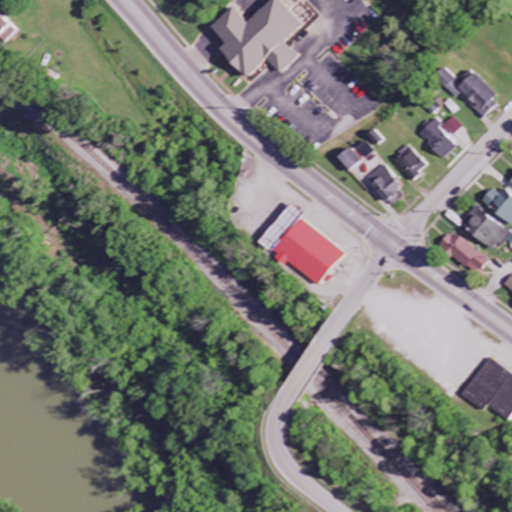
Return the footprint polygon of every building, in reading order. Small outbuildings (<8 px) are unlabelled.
[(30,29),(13,13),(19,6),(11,0),(6,0),(2,5),(0,2),(0,30),(15,45),(30,29)] [(275,0),(251,25),(235,8),(214,29),(230,45),(224,51),(253,81),(274,60),(289,75),(306,58),(293,45),(301,37),(298,34),(307,26),(280,0),(275,0)] [(502,104),(473,72),(456,88),(485,120),(502,104)] [(459,148),(442,130),(446,127),(439,119),(423,134),(433,145),(431,147),(444,161),(459,148)] [(465,129),(456,119),(446,128),(455,138),(465,129)] [(414,183),(430,169),(412,149),(396,163),(414,183)] [(339,159),(351,173),(361,164),(348,151),(339,159)] [(403,186),(389,166),(369,179),(390,208),(404,198),(398,189),(403,186)] [(511,194),(505,189),(500,196),(492,190),(482,203),(511,227),(511,194)] [(347,253),(302,221),(306,215),(293,205),(264,245),(280,257),(278,260),(287,267),(290,263),(325,288),(332,277),(331,276),(347,253)] [(511,242),(511,234),(477,207),(460,227),(493,253),(499,245),(506,250),(511,242)] [(487,260),(458,234),(448,245),(451,248),(448,252),(474,275),(487,260)] [(465,398),(486,412),(489,408),(511,423),(511,375),(490,361),(465,398)]
